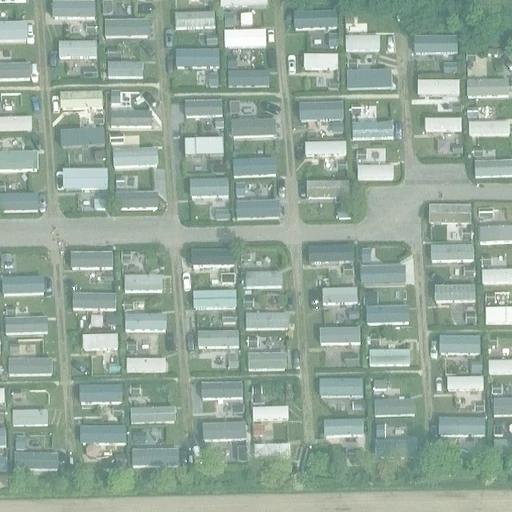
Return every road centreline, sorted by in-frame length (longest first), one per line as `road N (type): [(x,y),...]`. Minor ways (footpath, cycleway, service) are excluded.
road 1 (track): [(71,450),(35,0)]
road 2 (track): [(187,448),(158,0)]
road 3 (track): [(300,446),(276,0)]
road 4 (track): [(436,443),(400,27)]
